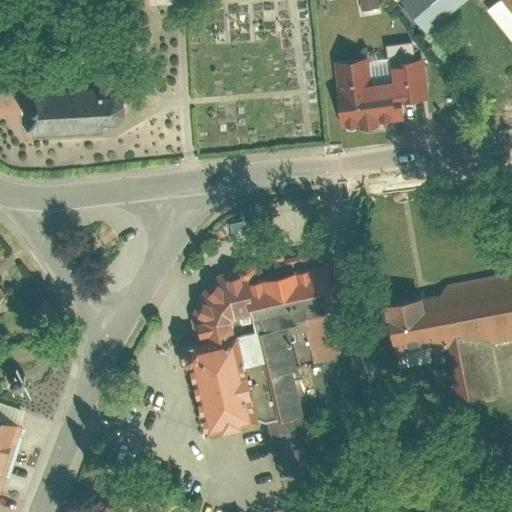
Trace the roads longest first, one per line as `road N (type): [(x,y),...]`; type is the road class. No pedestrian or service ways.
road 1 (residential): [(188,182),(511,138)]
road 2 (residential): [(38,511),(110,326)]
road 3 (residential): [(110,326),(177,225),(188,182)]
road 4 (residential): [(188,182),(26,198)]
road 5 (residential): [(26,198),(32,231),(85,306),(110,326)]
